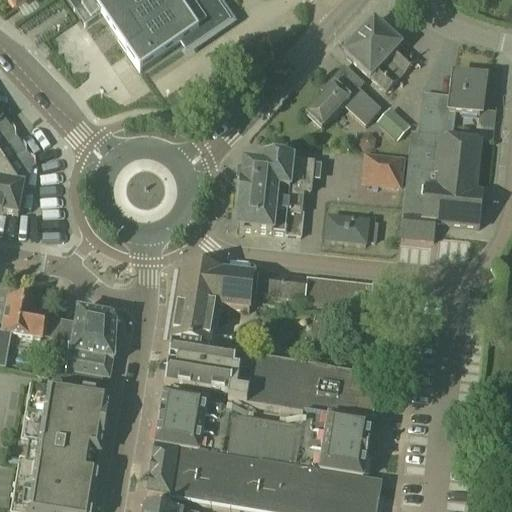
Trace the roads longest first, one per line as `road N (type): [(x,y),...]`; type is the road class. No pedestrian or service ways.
road 1 (residential): [(176,216),(211,247),(241,258),(458,278)]
road 2 (residential): [(458,278),(435,511)]
road 3 (secondary): [(180,173),(258,105),(334,22)]
road 4 (residential): [(112,511),(148,300)]
road 5 (secondary): [(114,168),(0,56)]
road 6 (unclassified): [(148,300),(111,298),(65,270),(0,258)]
